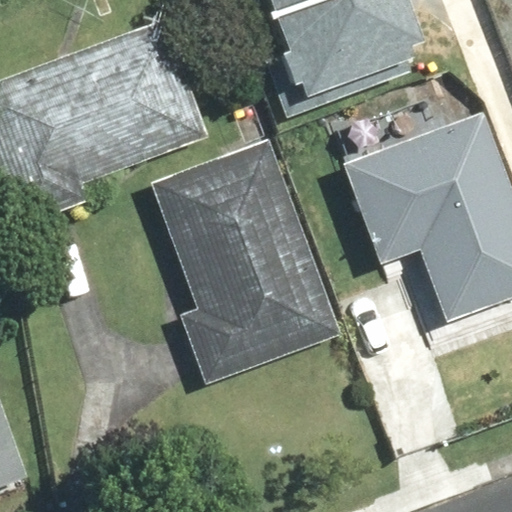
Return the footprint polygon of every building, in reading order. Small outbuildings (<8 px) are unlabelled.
[(258,0),(291,92),(418,48),(400,0),(258,0)] [(509,100),(477,0),(424,0),(462,116),(509,100)] [(84,188),(201,141),(153,20),(0,80),(0,170),(25,233),(91,207),(84,188)] [(415,256),(439,325),(511,298),(511,216),(478,120),(339,169),(375,270),(415,256)] [(269,139),(147,180),(190,307),(172,313),(198,391),(338,344),(269,139)] [(0,495),(23,487),(0,419),(0,495)]
